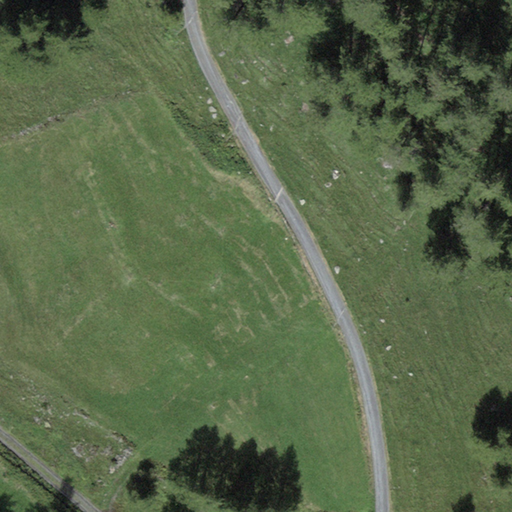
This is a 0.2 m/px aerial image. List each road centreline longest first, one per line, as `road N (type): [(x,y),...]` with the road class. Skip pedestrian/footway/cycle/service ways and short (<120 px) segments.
road 1 (track): [(382,511),(358,351),(205,61),(188,0)]
road 2 (track): [(0,432),(90,511)]
